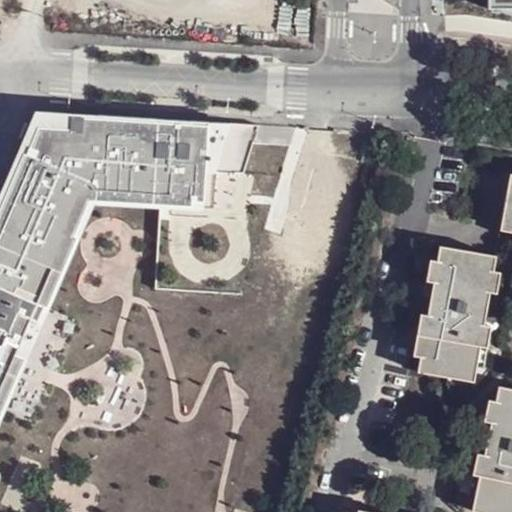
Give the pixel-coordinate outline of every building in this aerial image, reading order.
[(511,0),(490,0),(491,13),(511,15),(511,0)] [(241,172),(257,124),(99,114),(99,118),(71,117),(41,124),(29,150),(22,147),(0,198),(0,415),(91,201),(212,207),(213,171),(241,172)] [(511,228),(511,172),(506,171),(496,226),(511,228)] [(489,267),(491,252),(436,243),(434,251),(414,247),(410,269),(423,271),(426,256),(433,257),(430,278),(425,311),(422,333),(476,342),(480,320),(485,288),(489,267)] [(433,257),(426,256),(423,271),(422,277),(430,278),(433,257)] [(493,289),(496,268),(489,267),(485,288),(493,289)] [(422,333),(425,311),(417,310),(413,330),(422,333)] [(484,343),(487,321),(480,320),(476,342),(484,343)] [(416,352),(422,333),(413,330),(409,351),(416,352)] [(414,368),(470,377),(476,342),(422,333),(416,352),(414,368)] [(511,385),(495,382),(492,397),(487,418),(481,450),(476,471),(511,478),(511,385)] [(487,418),(492,397),(484,395),(479,416),(487,418)] [(476,471),(481,450),(473,449),(469,470),(476,471)] [(497,511),(511,511),(511,478),(476,471),(469,506),(497,511)]
